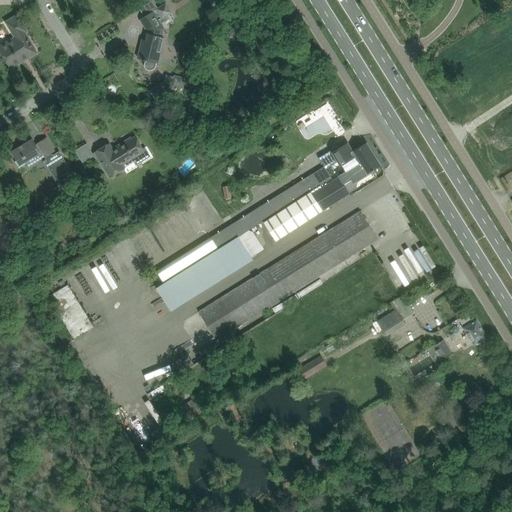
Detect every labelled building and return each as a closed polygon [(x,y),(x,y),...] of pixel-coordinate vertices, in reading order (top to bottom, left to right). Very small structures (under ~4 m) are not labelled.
[(154,69),(156,66),(157,63),(158,63),(164,38),(161,37),(163,28),(158,20),(162,17),(162,18),(171,13),(166,4),(157,9),(158,10),(154,12),(153,12),(142,18),(149,30),(147,41),(143,40),(138,58),(144,60),(144,61),(146,61),(145,64),(145,66),(146,69),(149,70),(152,70),(154,69)] [(11,68),(24,61),(22,58),(35,50),(25,33),(27,31),(18,15),(9,20),(6,22),(15,38),(8,42),(10,46),(1,51),(6,60),(11,68)] [(182,89),(185,79),(175,76),(173,86),(166,84),(149,94),(153,100),(172,89),(180,91),(181,88),(182,89)] [(122,164),(144,151),(141,146),(135,137),(132,139),(131,138),(119,145),(120,147),(113,151),(109,144),(95,152),(101,161),(111,177),(124,169),(122,164)] [(35,145),(32,139),(11,152),(17,161),(15,162),(19,168),(26,164),(28,168),(29,167),(28,166),(35,162),(32,158),(39,154),(44,162),(48,160),(53,167),(49,169),(57,182),(64,178),(65,179),(64,180),(65,180),(74,175),(59,151),(53,155),(52,153),(55,151),(52,146),(46,138),(37,143),(37,144),(35,145)] [(319,158),(319,159),(324,167),(325,167),(326,169),(339,161),(346,172),(359,164),(374,154),(367,143),(365,144),(353,151),(352,150),(350,151),(347,145),(348,144),(348,143),(334,152),(333,150),(332,150),(332,151),(320,159),(319,158)] [(346,172),(338,176),(339,177),(343,184),(344,184),(352,178),(355,182),(365,175),(372,171),(374,170),(381,165),(374,154),(359,164),(346,172)] [(189,158),(177,169),(184,176),(195,165),(189,158)] [(324,167),(314,174),(322,186),(332,179),(326,169),(325,167),(324,167)] [(227,229),(211,239),(219,250),(239,238),(246,233),(250,231),(253,229),(264,222),(322,186),(314,174),(227,229)] [(322,186),(264,222),(268,229),(277,242),(323,211),(340,200),(350,194),(349,193),(344,184),(343,184),(339,177),(334,181),(332,179),(322,186)] [(229,187),(222,188),(225,199),(231,197),(229,187)] [(88,201),(82,205),(87,213),(93,209),(88,201)] [(201,313),(219,341),(379,239),(361,211),(201,313)] [(0,250),(16,241),(8,229),(2,233),(2,234),(0,235),(0,250)] [(71,284),(51,294),(75,338),(94,327),(71,284)] [(396,311),(379,321),(386,333),(395,328),(403,323),(402,320),(399,316),(411,309),(405,298),(403,295),(391,302),(393,306),(396,311)] [(467,313),(458,319),(464,328),(463,328),(474,345),(478,342),(487,337),(476,320),(475,321),(473,322),(467,313)] [(79,357),(100,343),(91,330),(70,344),(79,357)] [(444,360),(452,355),(443,341),(435,346),(444,360)] [(316,358),(299,368),(305,379),(322,368),(316,358)] [(202,412),(194,399),(181,407),(189,420),(202,412)] [(318,469),(327,472),(328,468),(331,469),(333,461),(325,459),(324,462),(321,461),(318,469)]
